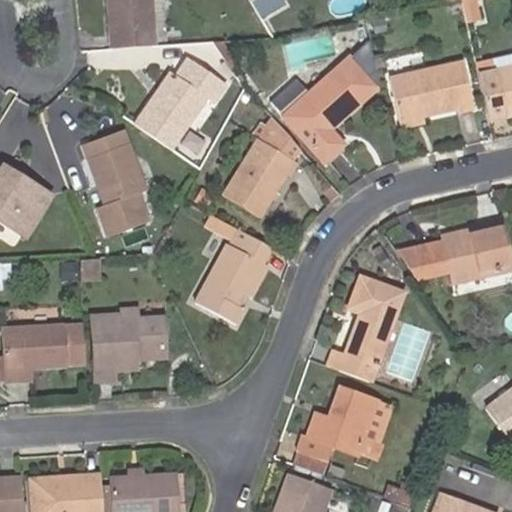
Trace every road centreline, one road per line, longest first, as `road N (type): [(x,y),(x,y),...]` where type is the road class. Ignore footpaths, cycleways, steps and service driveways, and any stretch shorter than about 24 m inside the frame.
road 1 (residential): [(511,160),(366,207),(301,314),(264,412)]
road 2 (residential): [(264,412),(0,430)]
road 3 (residential): [(3,0),(10,74),(42,89),(74,57),(68,0)]
